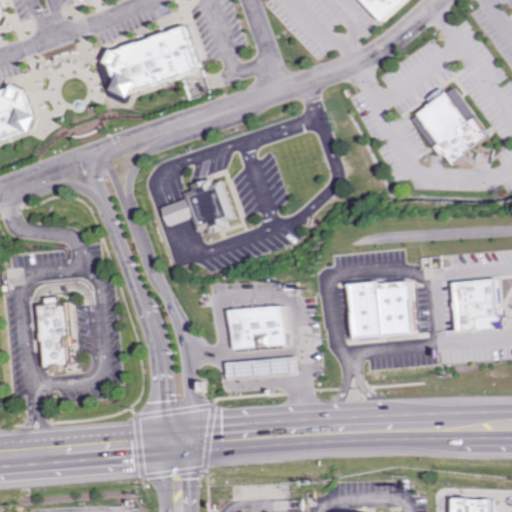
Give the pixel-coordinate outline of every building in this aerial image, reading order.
[(0,0),(0,26),(15,21),(7,0),(0,0)] [(359,0),(402,0),(379,22),(359,0)] [(104,54),(118,98),(205,70),(191,27),(104,54)] [(0,96),(0,143),(50,126),(35,84),(0,96)] [(486,139),(446,85),(409,113),(448,167),(486,139)] [(193,198),(192,194),(201,190),(199,185),(217,178),(219,184),(228,180),(242,219),(234,223),(236,228),(217,234),(215,229),(206,233),(200,216),(193,198)] [(200,216),(176,226),(169,208),(193,198),(200,216)] [(464,333),(459,284),(502,280),(506,330),(464,333)] [(421,336),(361,341),(357,287),(417,282),(421,336)] [(41,307),(47,367),(54,366),(55,374),(66,373),(65,366),(73,365),(71,349),(75,348),(73,337),(71,337),(68,304),(41,307)] [(237,311),(288,306),(292,346),(240,350),(237,311)] [(233,363),(302,357),(304,375),(235,381),(233,363)] [(460,511),(499,511),(500,497),(460,496),(460,511)]
